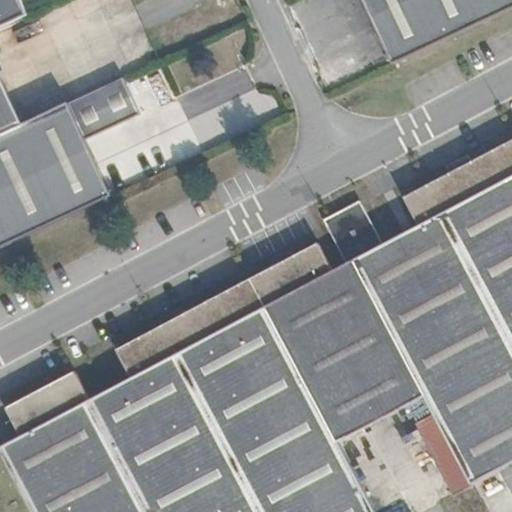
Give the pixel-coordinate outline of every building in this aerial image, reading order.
[(0,0),(0,249),(113,197),(111,192),(142,177),(128,148),(97,162),(86,139),(141,114),(124,78),(24,125),(0,72),(0,28),(28,16),(20,0),(0,0)] [(511,0),(364,0),(395,65),(511,10),(511,0)] [(128,148),(142,177),(157,170),(144,141),(128,148)] [(511,141),(404,198),(419,226),(383,245),(362,205),(326,224),(348,264),(354,261),(395,340),(425,397),(435,414),(463,469),(472,485),(511,463),(511,141)] [(91,400),(76,373),(7,409),(21,437),(0,448),(33,511),(375,511),(339,442),(425,397),(395,340),(354,261),(348,264),(334,272),(319,244),(117,350),(132,379),(91,400)] [(453,495),(472,485),(463,469),(435,414),(416,424),(453,495)]
